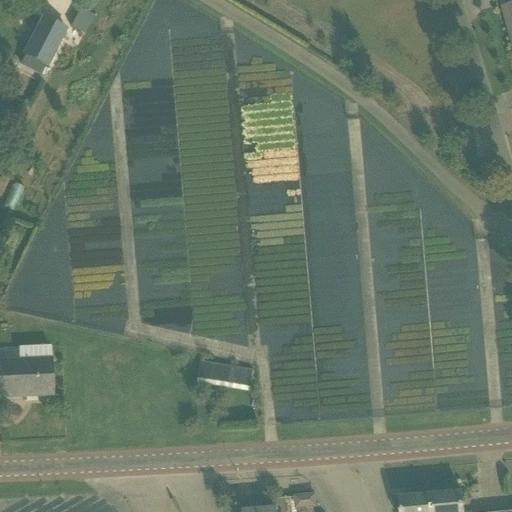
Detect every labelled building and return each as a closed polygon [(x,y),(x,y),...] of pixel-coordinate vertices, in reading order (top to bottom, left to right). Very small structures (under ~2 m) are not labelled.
[(511,0),(504,0),(506,8),(503,9),(510,34),(511,33),(511,0)] [(18,68),(39,79),(65,30),(44,19),(18,68)] [(51,396),(52,396),(51,359),(0,361),(0,398),(26,397),(26,396),(51,395),(51,396)] [(253,372),(201,363),(198,379),(250,389),(253,372)] [(319,511),(319,494),(291,495),(291,511),(319,511)] [(464,511),(462,494),(431,497),(432,511),(464,511)] [(432,511),(431,497),(400,500),(400,511),(432,511)]
